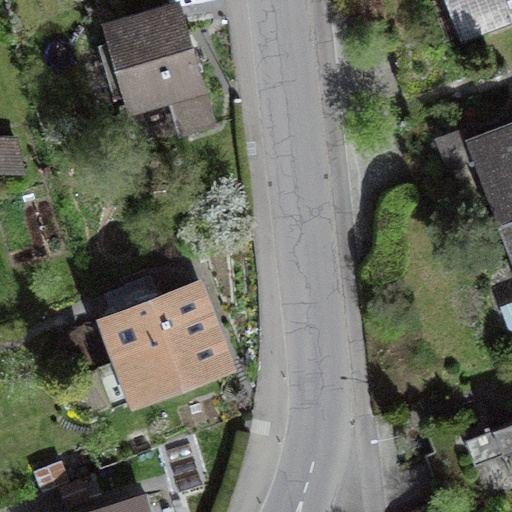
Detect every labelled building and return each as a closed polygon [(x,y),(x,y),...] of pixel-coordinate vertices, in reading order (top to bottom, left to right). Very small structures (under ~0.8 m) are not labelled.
[(511,0),(457,0),(470,35),(511,19),(511,0)] [(190,4),(114,22),(134,109),(175,99),(183,135),(220,127),(190,4)] [(450,59),(439,33),(399,51),(410,77),(450,59)] [(461,83),(450,59),(410,77),(421,100),(461,83)] [(456,106),(419,122),(430,145),(443,139),(466,129),(456,106)] [(511,119),(473,134),(502,215),(511,211),(511,119)] [(0,174),(30,176),(28,138),(0,136),(0,174)] [(430,145),(408,154),(420,180),(455,165),(443,139),(430,145)] [(511,211),(502,215),(511,241),(511,211)] [(205,271),(104,308),(137,400),(239,363),(215,297),(205,271)] [(511,422),(470,438),(481,465),(506,456),(511,472),(511,422)] [(152,511),(146,493),(84,511),(152,511)]
